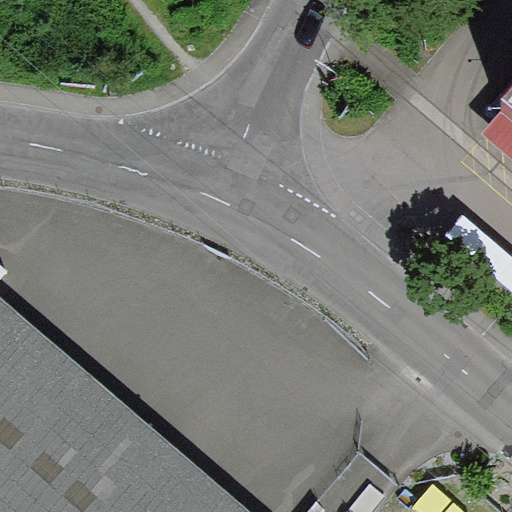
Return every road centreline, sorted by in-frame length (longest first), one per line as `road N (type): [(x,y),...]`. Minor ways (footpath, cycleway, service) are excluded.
road 1 (unclassified): [(511,404),(309,247),(218,198)]
road 2 (unclassified): [(218,198),(95,153),(0,142)]
road 3 (unclassified): [(218,198),(314,0)]
